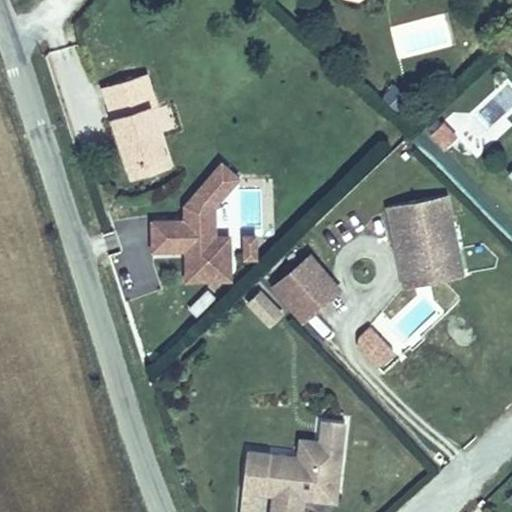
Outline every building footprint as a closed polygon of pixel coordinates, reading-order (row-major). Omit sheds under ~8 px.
[(103,84),(127,160),(164,147),(147,97),(155,94),(147,70),(103,84)] [(445,150),(459,132),(440,118),(427,136),(445,150)] [(164,147),(127,160),(132,176),(169,164),(164,147)] [(183,214),(152,214),(153,250),(185,250),(185,280),(233,279),(232,232),(218,232),(217,204),(243,172),(221,155),(182,202),(183,214)] [(458,267),(440,185),(381,198),(391,242),(401,248),(405,266),(433,260),(435,272),(458,267)] [(258,232),(244,232),(243,256),(258,256),(258,232)] [(435,272),(433,260),(405,266),(401,248),(391,242),(399,280),(435,272)] [(312,249),(271,284),(304,322),(345,286),(312,249)] [(268,324),(285,308),(262,285),(245,301),(268,324)] [(187,306),(196,314),(215,294),(207,286),(187,306)] [(378,364),(394,350),(371,325),(355,339),(378,364)] [(335,482),(341,414),(320,412),(317,435),(316,446),(316,453),(296,451),(244,446),(240,486),(272,489),(269,511),(299,511),(301,492),(321,494),(333,495),(335,482)] [(316,446),(317,435),(297,433),(296,451),(316,453),(316,446)] [(511,483),(499,496),(511,508),(511,483)]
